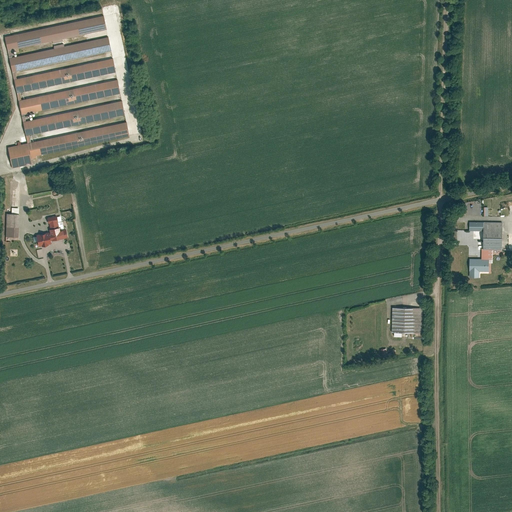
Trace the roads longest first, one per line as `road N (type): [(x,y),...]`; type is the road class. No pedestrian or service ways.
road 1 (residential): [(511,184),(0,294)]
road 2 (track): [(439,199),(446,0)]
